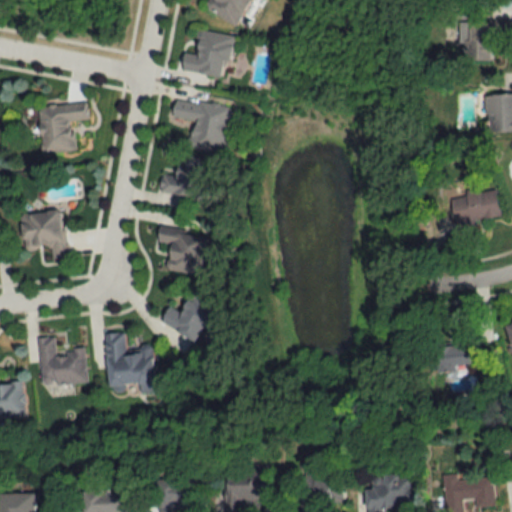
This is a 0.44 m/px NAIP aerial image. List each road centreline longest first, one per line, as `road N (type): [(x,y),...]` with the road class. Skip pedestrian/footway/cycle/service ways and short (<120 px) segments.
road 1 (residential): [(159,0),(115,268),(99,293),(0,306)]
road 2 (residential): [(144,78),(0,49)]
